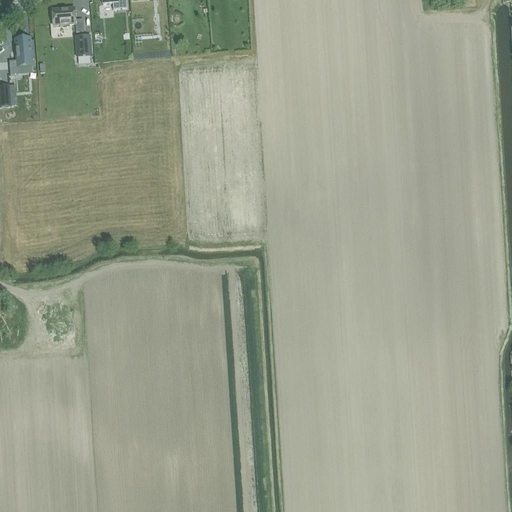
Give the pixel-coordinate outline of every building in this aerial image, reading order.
[(102,0),(103,5),(103,6),(104,6),(113,5),(113,10),(113,11),(114,11),(126,10),(127,10),(127,9),(126,0),(102,0)] [(76,25),(76,34),(84,33),(83,20),(75,21),(74,9),(52,11),(53,27),(76,25)] [(91,37),(75,38),(77,58),(92,57),(91,37)] [(16,62),(9,62),(10,76),(18,76),(18,68),(32,67),(31,39),(15,40),(16,62)] [(13,238),(27,238),(28,228),(13,227),(13,238)] [(52,254),(52,263),(61,263),(62,254),(52,254)]
